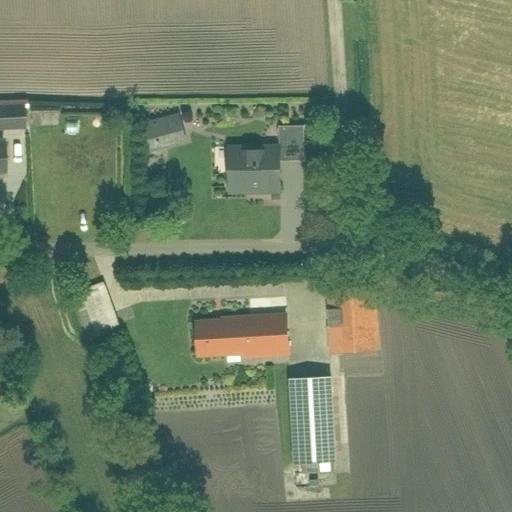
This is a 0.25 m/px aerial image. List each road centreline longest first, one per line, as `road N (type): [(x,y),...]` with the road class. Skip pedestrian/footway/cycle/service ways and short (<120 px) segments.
road 1 (residential): [(354,245),(0,254)]
road 2 (track): [(332,0),(354,245)]
road 3 (residential): [(354,245),(511,290)]
